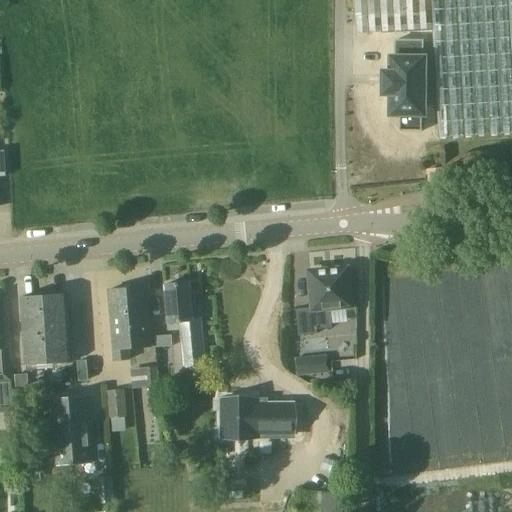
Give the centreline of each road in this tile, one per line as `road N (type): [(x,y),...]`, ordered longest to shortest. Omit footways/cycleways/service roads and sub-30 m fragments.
road 1 (tertiary): [(0,257),(342,223)]
road 2 (track): [(361,511),(363,224)]
road 3 (residential): [(342,223),(338,0)]
road 4 (tertiary): [(342,223),(402,225),(511,211)]
